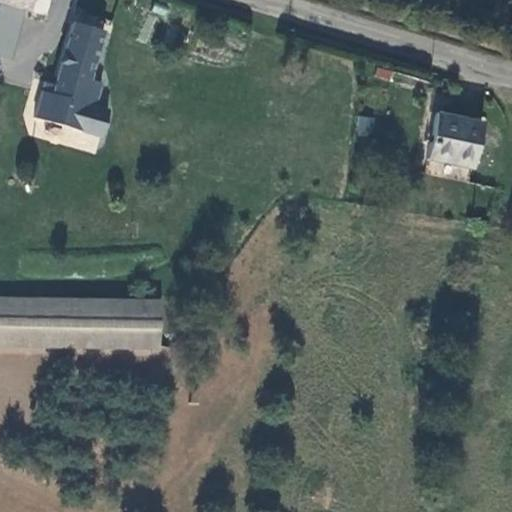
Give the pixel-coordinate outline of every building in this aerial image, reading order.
[(0,0),(43,13),(46,0),(0,0)] [(93,105),(105,63),(93,60),(100,31),(70,23),(50,95),(93,105)] [(357,114),(355,134),(371,136),(374,116),(357,114)] [(473,179),(477,119),(432,115),(428,176),(473,179)] [(158,300),(0,297),(0,344),(157,347),(158,300)]
